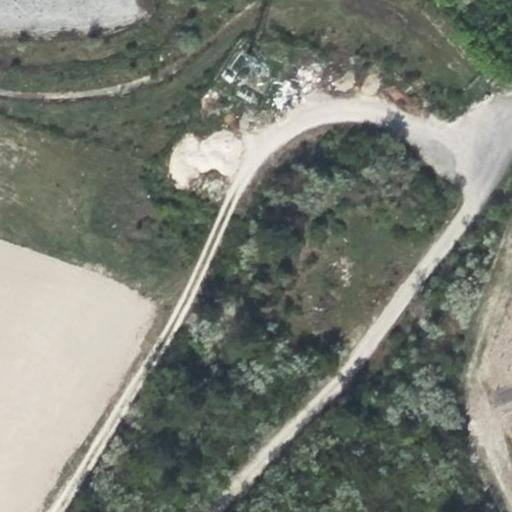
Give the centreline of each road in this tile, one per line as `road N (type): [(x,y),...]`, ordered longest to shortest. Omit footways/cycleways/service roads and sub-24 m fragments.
road 1 (track): [(62,511),(203,280),(243,189),(302,127),(327,115),(363,113),(488,176)]
road 2 (track): [(511,139),(414,285),(214,511)]
road 3 (track): [(511,492),(481,417),(472,368),(511,263)]
